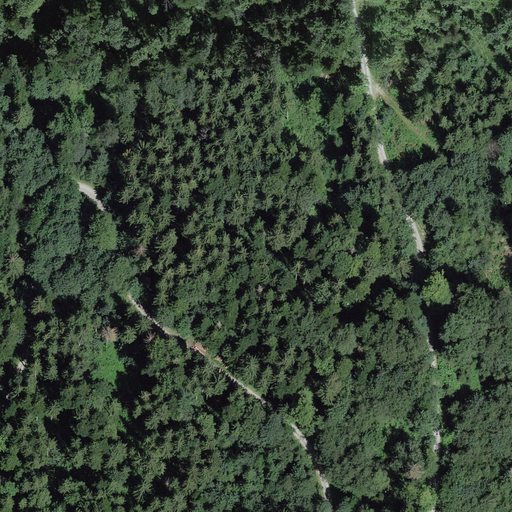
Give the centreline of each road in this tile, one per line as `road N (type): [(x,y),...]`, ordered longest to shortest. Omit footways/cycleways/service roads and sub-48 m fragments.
road 1 (track): [(431,511),(436,426),(424,277),(378,141),(349,0)]
road 2 (track): [(37,198),(64,184),(98,195),(127,286),(149,318),(299,435),(322,473),(329,511)]
road 3 (track): [(0,442),(34,339),(24,235),(37,198)]
